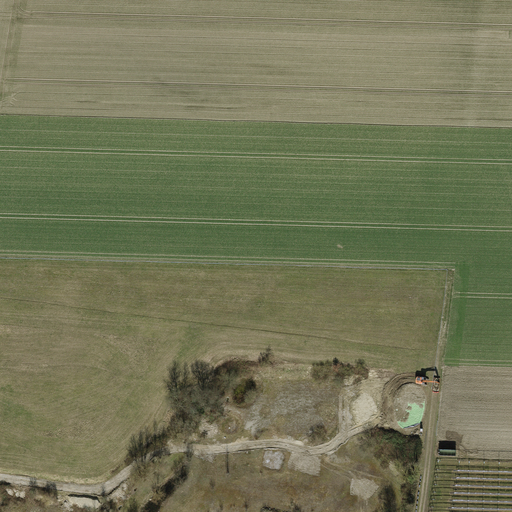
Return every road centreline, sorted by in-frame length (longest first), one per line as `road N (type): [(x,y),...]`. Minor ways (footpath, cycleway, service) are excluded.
road 1 (track): [(0,477),(98,488),(163,451),(227,442)]
road 2 (track): [(449,276),(417,511)]
